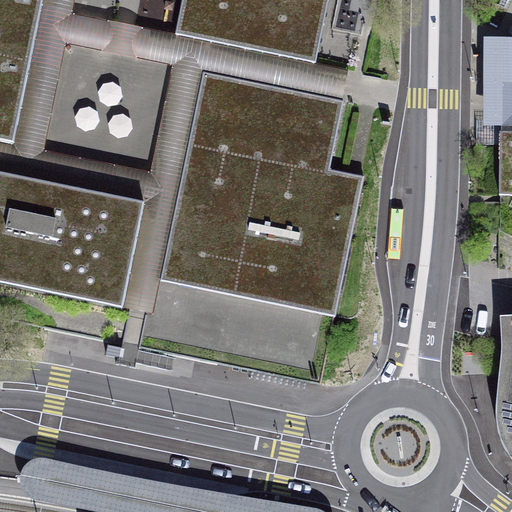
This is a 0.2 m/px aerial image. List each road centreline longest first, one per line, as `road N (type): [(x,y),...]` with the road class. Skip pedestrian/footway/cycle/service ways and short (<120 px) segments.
road 1 (tertiary): [(436,409),(427,358),(446,213),(439,0)]
road 2 (tertiary): [(425,0),(401,331),(384,397)]
road 3 (secondary): [(0,426),(351,500),(373,495)]
road 4 (secondary): [(350,427),(316,428),(0,371)]
road 5 (secondary): [(0,398),(348,465)]
